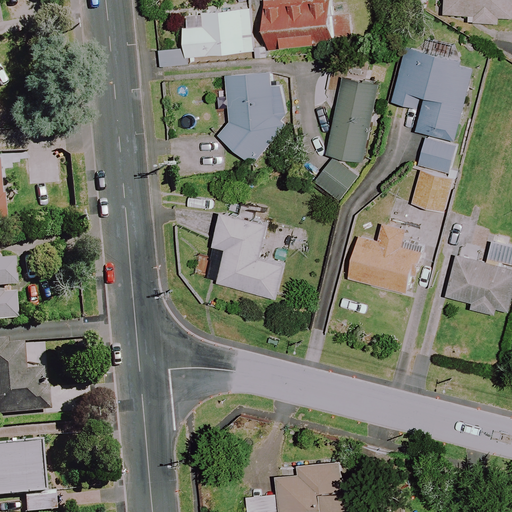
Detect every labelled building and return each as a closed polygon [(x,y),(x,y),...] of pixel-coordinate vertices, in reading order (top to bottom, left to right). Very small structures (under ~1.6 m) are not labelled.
[(263,0),(266,27),(334,22),(336,49),(369,46),(366,6),(331,9),(330,0),(263,0)] [(485,0),(445,0),(444,15),(483,20),(485,0)] [(255,52),(251,8),(204,12),(205,26),(184,28),(187,58),(255,52)] [(473,64),(408,49),(396,103),(423,109),(417,133),(454,142),(473,64)] [(186,66),(184,51),(159,54),(160,69),(186,66)] [(256,164),(283,129),(282,124),(282,73),(226,72),(226,122),(217,134),(256,164)] [(376,118),(383,85),(365,81),(346,77),(338,111),(329,155),(363,162),(373,117),(376,118)] [(457,147),(426,138),(419,163),(449,172),(457,147)] [(356,178),(331,162),(317,184),(342,200),(356,178)] [(453,180),(422,171),(413,204),(444,213),(453,180)] [(481,198),(454,190),(443,231),(470,238),(481,198)] [(270,223),(225,212),(216,244),(228,248),(219,283),(278,298),(287,264),(261,257),(270,223)] [(407,229),(384,223),(379,241),(358,236),(347,278),(408,294),(419,251),(402,247),(407,229)] [(459,243),(447,240),(441,263),(453,266),(459,243)] [(511,268),(458,255),(447,301),(497,313),(498,309),(510,312),(511,301),(511,268)] [(0,260),(0,321),(15,321),(11,260),(0,260)] [(23,374),(19,341),(0,343),(0,416),(42,412),(38,373),(23,374)] [(22,511),(39,511),(63,510),(61,489),(43,491),(39,448),(0,451),(0,497),(21,495),(22,511)] [(346,484),(343,461),(298,466),(299,472),(276,475),(279,493),(247,497),(248,511),(356,511),(353,483),(346,484)]
